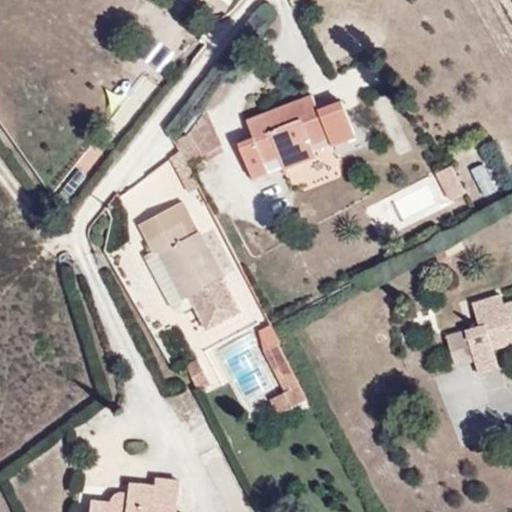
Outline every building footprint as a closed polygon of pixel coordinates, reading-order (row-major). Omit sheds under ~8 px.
[(199,8),(199,0),(179,0),(178,2),(207,23),(211,16),(199,8)] [(211,16),(223,0),(199,0),(199,8),(211,16)] [(150,62),(165,45),(147,30),(132,47),(150,62)] [(312,97),(248,124),(254,139),(239,145),(254,183),(270,177),(266,167),(281,161),(287,175),(317,162),(311,147),(330,139),(312,97)] [(205,111),(188,135),(200,157),(202,161),(222,150),(205,111)] [(200,157),(188,135),(174,142),(179,152),(186,165),(200,157)] [(511,165),(511,140),(511,139),(485,141),(487,167),(511,165)] [(187,192),(198,186),(186,165),(179,152),(169,159),(187,192)] [(488,203),(499,196),(484,170),(473,176),(488,203)] [(452,205),(467,198),(453,172),(439,180),(452,205)] [(383,196),(395,223),(442,202),(431,176),(383,196)] [(240,310),(183,202),(138,227),(155,258),(163,254),(191,308),(203,329),(240,310)] [(191,308),(163,254),(155,258),(146,263),(172,312),(180,314),(191,308)] [(511,305),(504,308),(501,298),(473,305),(479,329),(465,333),(473,361),(477,376),(497,370),(492,350),(511,344),(511,305)] [(473,361),(465,333),(446,338),(454,367),(473,361)] [(293,368),(278,340),(263,347),(277,376),(293,368)] [(254,372),(253,354),(231,356),(232,373),(254,372)] [(185,367),(196,389),(209,382),(198,361),(185,367)] [(293,368),(277,376),(283,387),(270,394),(278,409),(306,394),(293,368)] [(163,511),(170,463),(144,459),(143,469),(126,467),(125,477),(104,474),(103,482),(81,479),(76,511),(163,511)]
